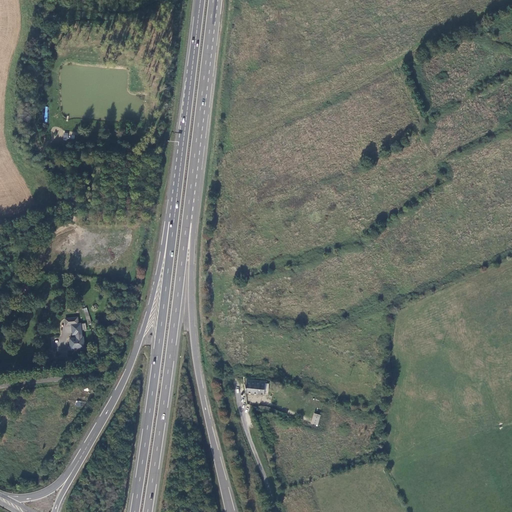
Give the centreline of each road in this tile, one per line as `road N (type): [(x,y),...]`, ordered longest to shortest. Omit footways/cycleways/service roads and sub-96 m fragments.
road 1 (trunk): [(230,511),(192,332),(196,143)]
road 2 (trunk): [(147,511),(196,143)]
road 3 (trunk): [(181,151),(134,511)]
road 4 (track): [(0,312),(24,290),(47,237),(74,204),(42,144),(40,112),(44,69),(71,14)]
road 5 (trunk): [(181,151),(139,341),(80,457)]
road 6 (trunk): [(200,0),(181,151)]
road 7 (trunk): [(196,143),(213,0)]
road 8 (unclassified): [(274,511),(235,377)]
